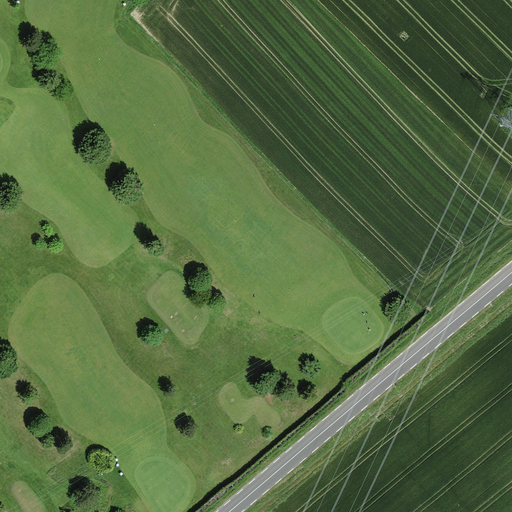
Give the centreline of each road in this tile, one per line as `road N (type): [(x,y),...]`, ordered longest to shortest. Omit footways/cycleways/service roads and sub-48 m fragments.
road 1 (tertiary): [(231,511),(511,275)]
road 2 (track): [(511,301),(261,511)]
